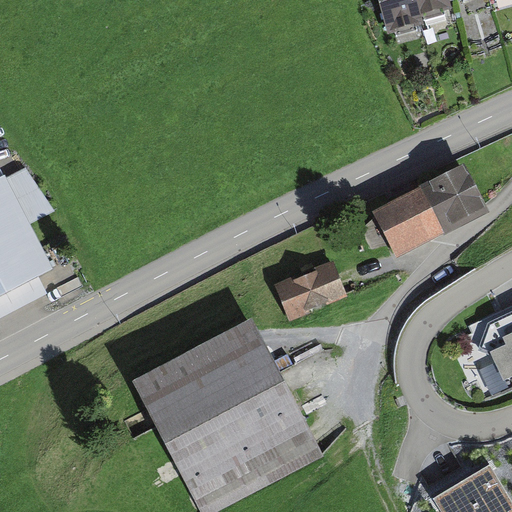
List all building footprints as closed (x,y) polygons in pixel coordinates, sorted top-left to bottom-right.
[(376,0),(387,35),(428,23),(425,14),(456,5),(454,0),(376,0)] [(462,164),(373,211),(396,254),(484,207),(462,164)] [(52,267),(0,166),(0,313),(47,289),(39,274),(52,267)] [(334,257),(277,279),(291,316),(348,294),(344,283),(334,257)] [(252,317),(133,381),(204,511),(211,511),(325,451),(252,317)] [(511,376),(511,318),(467,338),(488,387),(511,376)] [(511,496),(491,463),(438,495),(447,511),(510,511),(511,511),(511,496)]
